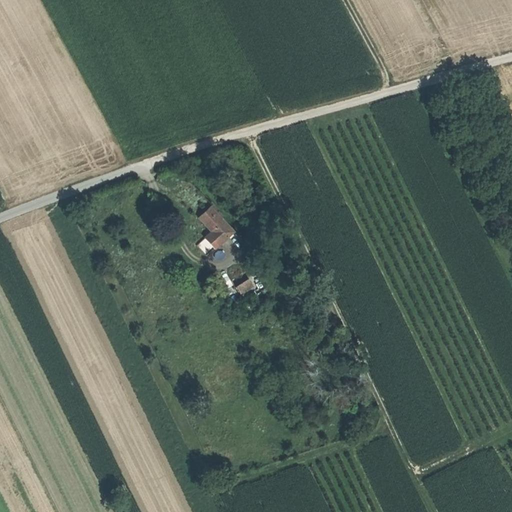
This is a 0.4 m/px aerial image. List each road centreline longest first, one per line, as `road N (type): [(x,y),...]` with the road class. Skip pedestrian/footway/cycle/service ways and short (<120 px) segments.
road 1 (track): [(436,511),(247,130)]
road 2 (track): [(247,130),(511,58)]
road 3 (unclassified): [(0,216),(149,162)]
